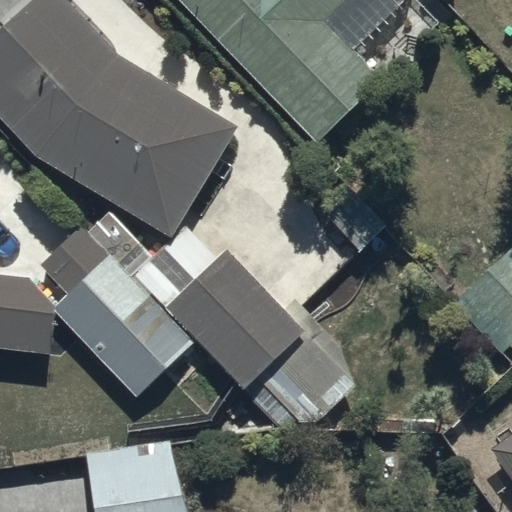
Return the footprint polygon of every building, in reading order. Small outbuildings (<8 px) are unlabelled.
[(54,0),(53,0),(0,48),(0,129),(43,176),(175,250),(240,141),(122,71),(54,0)] [(169,0),(322,158),(385,97),(354,65),(363,56),(369,62),(405,27),(399,22),(414,8),(406,0),(169,0)] [(280,438),(307,415),(320,430),(359,398),(344,363),(297,310),(285,320),(232,267),(223,276),(189,242),(170,262),(167,259),(155,271),(112,225),(90,245),(83,238),(78,243),(74,239),(54,258),(66,271),(51,284),(69,304),(59,313),(140,409),(169,385),(180,398),(213,370),(245,409),(251,403),(280,438)] [(511,362),(511,262),(460,313),(510,364),(511,362)] [(0,360),(53,368),(59,324),(35,296),(0,291),(0,360)] [(511,453),(494,467),(511,491),(511,453)] [(186,511),(173,457),(86,464),(95,511),(186,511)]
